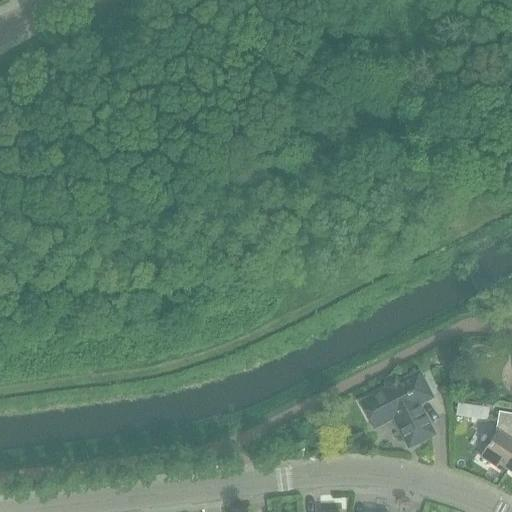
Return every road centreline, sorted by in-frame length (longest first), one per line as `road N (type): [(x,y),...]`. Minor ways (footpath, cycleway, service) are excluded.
road 1 (track): [(0,393),(167,369),(281,323),(511,206)]
road 2 (residential): [(495,511),(373,477),(282,476),(32,511)]
